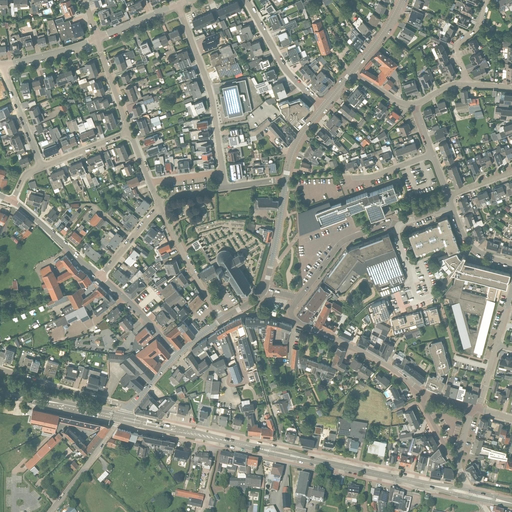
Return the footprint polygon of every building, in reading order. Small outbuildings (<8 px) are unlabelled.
[(40,0),(41,3),(46,2),(46,4),(47,8),(54,6),(52,0),(51,0),(49,1),(48,1),(47,0),(40,0)] [(63,4),(64,8),(66,12),(67,12),(68,15),(75,13),(70,0),(69,0),(68,0),(67,0),(60,3),(61,5),(63,4)] [(126,3),(124,0),(123,0),(122,1),(126,11),(129,10),(131,14),(134,13),(133,12),(137,11),(134,4),(133,4),(132,1),(126,3)] [(301,0),(300,0),(296,2),(300,11),(305,8),(301,0)] [(419,0),(414,0),(413,5),(421,9),(423,5),(428,6),(430,0),(429,0),(420,0),(419,0)] [(503,8),(508,6),(505,0),(498,0),(499,2),(496,4),(500,13),(504,11),(503,8)] [(134,4),(137,11),(140,9),(140,10),(143,8),(140,1),(134,4)] [(237,1),(232,3),(236,12),(241,10),(237,1)] [(99,15),(100,18),(111,14),(109,8),(116,6),(116,3),(114,3),(109,5),(106,6),(107,9),(105,9),(98,12),(99,15)] [(227,5),(231,14),(236,12),(232,3),(227,5)] [(376,10),(382,13),(386,6),(379,3),(376,10)] [(470,9),(471,6),(464,4),(461,11),(471,16),(473,13),(470,12),(472,10),(470,9)] [(222,7),(226,16),(231,14),(227,5),(222,7)] [(226,16),(222,7),(217,10),(221,18),(226,16)] [(279,20),(282,19),(279,13),(282,12),(280,9),(274,12),(275,15),(268,18),(269,18),(271,23),(279,20)] [(412,10),(407,20),(413,22),(413,24),(418,26),(423,14),(412,10)] [(112,15),(111,14),(100,18),(102,22),(101,22),(102,25),(110,22),(110,25),(118,21),(118,19),(124,16),(121,11),(115,13),(112,15)] [(212,12),(207,14),(212,25),(217,23),(212,12)] [(207,14),(202,16),(206,25),(210,23),(211,25),(212,25),(207,14)] [(369,21),(375,25),(379,18),(373,14),(369,21)] [(457,23),(466,27),(469,21),(468,21),(469,18),(460,15),(459,17),(457,23)] [(201,27),(206,25),(202,16),(197,18),(201,27)] [(196,29),(201,27),(197,18),(192,21),(196,29)] [(61,40),(55,25),(54,21),(53,19),(48,20),(51,33),(50,33),(51,36),(49,36),(50,43),(61,40)] [(366,37),(372,31),(368,27),(362,21),(363,21),(361,19),(354,25),(363,33),(362,33),(366,37)] [(64,22),(55,25),(61,40),(75,37),(84,34),(80,22),(71,25),(69,20),(64,22)] [(273,29),(281,26),(279,20),(271,23),(273,29)] [(326,40),(323,29),(320,21),(313,24),(316,35),(317,39),(318,43),(326,40)] [(278,34),(281,40),(288,36),(291,35),(291,30),(298,27),(296,23),(285,28),(286,30),(278,34)] [(453,25),(450,23),(448,26),(445,25),(442,30),(445,31),(454,35),(456,29),(455,29),(456,26),(453,25)] [(239,35),(251,31),(249,25),(242,27),(241,24),(235,26),(236,29),(237,29),(239,35)] [(414,32),(404,27),(398,37),(404,40),(404,41),(408,43),(414,32)] [(351,30),(353,33),(349,38),(352,41),(351,42),(359,48),(364,42),(357,36),(359,34),(354,28),(351,30)] [(178,42),(181,40),(180,37),(177,29),(176,30),(171,32),(168,34),(170,39),(172,43),(177,41),(178,42)] [(239,35),(241,41),(244,40),(253,37),(251,31),(239,35)] [(441,34),(438,39),(440,40),(444,42),(445,39),(450,42),(453,35),(453,36),(454,35),(445,31),(444,35),(441,34)] [(11,44),(12,52),(19,51),(18,43),(17,40),(20,39),(19,33),(15,34),(10,36),(11,41),(11,44)] [(39,46),(46,44),(45,37),(44,37),(44,34),(37,36),(38,38),(38,39),(39,46)] [(172,43),(170,39),(168,40),(165,34),(159,37),(161,44),(163,47),(166,45),(168,50),(165,52),(166,55),(175,52),(172,43)] [(210,35),(205,38),(206,41),(202,43),(205,51),(217,46),(215,41),(217,40),(215,34),(210,35)] [(283,46),(291,42),(293,41),(291,35),(288,36),(281,40),(283,45),(283,46)] [(159,37),(152,40),(156,50),(159,49),(158,45),(161,44),(159,37)] [(22,46),(26,45),(27,49),(34,47),(31,39),(25,41),(21,41),(22,46)] [(469,49),(471,53),(478,50),(477,46),(478,46),(476,39),(468,42),(471,49),(469,49)] [(330,51),(326,40),(318,43),(322,54),(330,51)] [(510,40),(505,40),(504,40),(503,42),(503,47),(507,48),(507,53),(511,53),(511,45),(510,46),(510,40)] [(246,43),(241,44),(242,47),(245,46),(246,49),(250,48),(251,51),(260,47),(258,42),(258,41),(250,44),(246,45),(246,43)] [(148,63),(145,57),(145,56),(151,53),(150,50),(147,42),(146,42),(146,43),(141,45),(140,45),(143,52),(140,53),(142,58),(145,64),(148,63)] [(216,66),(215,67),(219,77),(226,74),(227,76),(234,74),(235,76),(242,72),(237,62),(236,63),(234,58),(237,56),(238,56),(233,48),(231,49),(229,44),(220,48),(222,53),(218,55),(217,52),(210,55),(212,59),(213,59),(215,64),(216,66)] [(431,49),(434,55),(437,53),(437,54),(445,50),(442,44),(431,49)] [(253,60),(253,61),(258,59),(256,56),(263,53),(262,53),(260,47),(251,51),(249,51),(251,57),(250,57),(252,61),(253,60)] [(288,51),(290,56),(298,53),(295,47),(287,50),(287,51),(288,51)] [(117,63),(127,59),(135,57),(133,50),(125,53),(114,56),(117,63)] [(173,63),(176,62),(189,57),(188,54),(186,50),(179,53),(176,54),(178,58),(172,61),(173,63)] [(447,57),(445,50),(437,54),(440,59),(438,59),(438,61),(439,64),(446,61),(444,58),(447,57)] [(371,60),(372,61),(379,67),(387,58),(379,51),(371,60)] [(298,53),(290,56),(292,62),(299,60),(300,62),(307,59),(309,58),(307,55),(304,56),(304,57),(303,57),(301,52),(298,53)] [(479,65),(486,62),(484,58),(482,59),(479,53),(472,56),(472,57),(470,58),(472,64),(478,62),(479,65)] [(503,59),(503,62),(510,63),(510,60),(511,60),(511,53),(507,53),(507,59),(503,59)] [(309,64),(307,66),(306,65),(309,62),(307,59),(300,62),(302,65),(302,66),(299,69),(303,74),(315,63),(317,62),(322,57),(321,55),(315,60),(310,65),(309,64)] [(191,63),(189,57),(176,62),(177,65),(179,64),(180,68),(191,64),(191,63)] [(261,57),(258,59),(253,61),(254,64),(258,63),(259,62),(262,69),(267,67),(267,66),(270,65),(268,59),(262,61),(261,57)] [(389,75),(398,65),(388,57),(387,58),(379,67),(380,67),(382,69),(389,75)] [(128,63),(127,59),(117,63),(119,70),(129,66),(128,63)] [(359,72),(373,81),(377,76),(365,70),(372,61),(371,60),(359,72)] [(75,71),(75,72),(76,75),(87,71),(96,68),(94,61),(85,65),(85,66),(79,68),(79,69),(75,71)] [(447,64),(446,61),(439,64),(437,64),(442,73),(445,72),(453,68),(450,62),(447,64)] [(481,67),(472,71),(476,79),(487,74),(484,68),(488,67),(486,62),(479,65),(481,67)] [(506,69),(506,73),(511,72),(511,65),(510,66),(510,63),(503,62),(503,66),(503,69),(506,69)] [(316,70),(319,68),(315,63),(303,74),(308,79),(314,73),(312,71),(314,70),(316,70)] [(98,75),(96,68),(87,71),(89,78),(98,75)] [(456,75),(453,68),(445,72),(447,77),(446,78),(447,82),(453,80),(452,77),(456,75)] [(189,78),(196,76),(193,69),(187,71),(187,70),(183,71),(185,76),(181,78),(183,81),(189,78)] [(271,77),(276,76),(275,72),(274,72),(273,69),(264,73),(267,81),(272,79),(271,77)] [(387,77),(389,75),(382,69),(379,73),(377,76),(373,81),(380,85),(381,84),(387,77)] [(71,70),(65,72),(68,82),(70,82),(77,79),(76,75),(75,72),(72,72),(71,70)] [(425,74),(418,77),(423,88),(432,85),(430,82),(429,82),(429,80),(432,79),(428,70),(424,71),(425,74)] [(322,93),(333,82),(321,71),(316,76),(318,78),(316,79),(315,78),(311,83),(314,86),(318,89),(316,90),(318,92),(319,91),(322,93)] [(57,78),(57,80),(56,81),(58,86),(68,82),(65,72),(58,74),(59,77),(57,78)] [(121,76),(124,82),(130,80),(129,77),(133,76),(131,72),(121,76)] [(511,72),(506,73),(506,78),(503,78),(503,83),(510,83),(510,80),(511,79),(511,72)] [(52,76),(44,78),(47,87),(54,85),(52,76)] [(395,83),(389,79),(383,86),(389,90),(390,89),(395,94),(398,90),(393,86),(395,83)] [(39,80),(32,82),(34,89),(41,87),(39,80)] [(92,90),(94,90),(103,87),(100,80),(91,83),(90,84),(89,81),(87,82),(79,85),(81,88),(90,85),(92,90)] [(184,90),(185,93),(199,88),(196,81),(193,82),(192,80),(185,82),(187,89),(184,90)] [(224,113),(224,114),(228,113),(228,116),(243,113),(243,112),(252,111),(245,80),(236,81),(236,82),(237,83),(222,87),(224,96),(221,97),(225,113),(224,113)] [(412,95),(418,92),(414,81),(403,84),(407,94),(411,93),(412,95)] [(284,89),(282,82),(274,85),(275,85),(272,87),(270,83),(262,87),(263,92),(270,90),(270,89),(272,89),(273,92),(274,93),(284,89)] [(22,90),(22,93),(23,96),(30,95),(29,92),(28,83),(21,84),(22,86),(21,86),(21,90),(22,90)] [(136,85),(135,86),(126,89),(128,95),(138,91),(136,85)] [(105,93),(103,87),(94,90),(96,96),(105,93)] [(199,88),(185,93),(186,95),(189,94),(189,95),(193,94),(194,97),(202,94),(200,91),(199,88)] [(354,89),(351,93),(360,101),(361,101),(362,102),(365,98),(364,97),(366,94),(361,90),(360,91),(357,88),(355,90),(354,89)] [(265,101),(269,105),(276,102),(275,101),(274,99),(279,97),(279,98),(287,95),(284,89),(274,93),(273,92),(273,93),(275,97),(265,101)] [(128,95),(130,102),(139,98),(141,97),(139,91),(138,91),(128,95)] [(356,106),(360,101),(351,93),(348,96),(349,97),(348,99),(351,101),(350,103),(352,105),(354,104),(356,106)] [(511,95),(504,95),(504,100),(500,100),(499,106),(508,107),(508,103),(511,103),(511,95)] [(103,100),(102,97),(92,101),(86,103),(89,112),(109,105),(107,99),(103,100)] [(149,98),(143,100),(142,101),(144,105),(154,102),(153,97),(149,98)] [(278,104),(281,112),(285,116),(286,115),(287,115),(286,116),(288,118),(289,117),(290,118),(289,120),(298,128),(305,120),(302,117),(310,108),(299,98),(289,102),(288,100),(278,104)] [(191,101),(184,104),(186,107),(189,106),(193,116),(198,115),(197,113),(206,110),(202,100),(192,104),(191,101)] [(444,101),(437,104),(438,108),(435,109),(437,116),(441,114),(440,112),(447,109),(444,101)] [(481,110),(479,104),(469,105),(468,101),(462,102),(455,103),(456,108),(466,107),(466,109),(469,108),(469,113),(474,112),(475,118),(484,117),(481,110)] [(387,107),(380,102),(375,109),(379,111),(376,115),(383,119),(389,111),(386,109),(387,107)] [(141,104),(139,105),(138,105),(132,107),(135,115),(141,113),(144,112),(141,104)] [(356,112),(351,108),(350,109),(344,104),(340,107),(339,109),(342,112),(342,113),(350,119),(356,112)] [(0,109),(0,121),(5,119),(4,116),(10,114),(7,107),(0,109)] [(32,117),(39,114),(36,107),(29,110),(32,117)] [(429,116),(433,114),(434,114),(433,110),(431,110),(431,108),(423,111),(427,121),(430,120),(429,116)] [(500,120),(509,121),(509,117),(511,117),(511,109),(496,108),(495,113),(500,114),(500,120)] [(394,123),(399,116),(392,111),(387,119),(394,123)] [(104,115),(103,112),(97,114),(99,119),(105,117),(106,122),(114,119),(112,112),(104,115)] [(32,117),(34,124),(42,121),(41,120),(44,119),(42,114),(41,114),(39,115),(39,114),(32,117)] [(334,114),(330,119),(339,126),(338,126),(339,127),(343,122),(344,123),(347,121),(342,116),(339,118),(334,114)] [(150,119),(149,117),(137,121),(140,127),(152,123),(159,120),(158,116),(150,119)] [(95,126),(93,121),(91,117),(86,119),(89,126),(87,126),(87,127),(85,128),(86,131),(89,138),(95,136),(96,136),(93,128),(95,127),(95,126)] [(7,119),(5,119),(0,121),(0,125),(3,124),(5,123),(7,128),(14,125),(12,120),(12,119),(8,121),(7,119)] [(75,119),(71,120),(75,130),(79,129),(75,119)] [(114,119),(106,122),(109,128),(117,126),(114,119)] [(200,119),(192,120),(194,129),(208,126),(207,121),(200,122),(200,119)] [(335,131),(338,126),(339,126),(330,119),(326,124),(332,128),(329,132),(334,137),(338,133),(335,131)] [(358,124),(362,127),(366,121),(364,120),(363,119),(358,124)] [(71,132),(75,130),(71,120),(67,122),(71,132)] [(273,122),(272,122),(268,127),(274,133),(278,137),(282,133),(280,130),(275,125),(273,122)] [(140,127),(142,134),(149,132),(149,131),(152,130),(151,128),(151,127),(153,126),(152,123),(140,127)] [(511,130),(511,123),(503,127),(501,128),(500,130),(502,135),(492,139),(493,141),(502,138),(511,134),(511,133),(511,131),(511,130)] [(38,134),(44,132),(43,130),(41,124),(35,126),(38,134)] [(296,135),(296,134),(287,124),(283,128),(280,130),(282,133),(286,137),(286,138),(291,142),(296,135)] [(402,135),(411,132),(408,124),(399,127),(402,135)] [(1,136),(2,139),(13,135),(13,133),(17,131),(14,125),(7,128),(9,133),(7,134),(1,136)] [(444,133),(446,132),(447,132),(445,126),(435,130),(436,133),(434,134),(437,141),(445,138),(444,133)] [(55,152),(59,151),(56,144),(54,139),(57,138),(53,128),(48,130),(52,139),(47,141),(48,144),(53,154),(56,152),(55,152)] [(238,135),(238,139),(244,138),(243,134),(242,134),(241,129),(238,130),(238,128),(230,129),(230,130),(231,136),(233,135),(235,135),(238,135)] [(201,130),(195,131),(196,139),(209,137),(209,132),(201,133),(201,130)] [(83,141),(89,138),(86,131),(80,134),(83,141)] [(320,131),(315,136),(324,144),(330,137),(325,133),(324,134),(320,131)] [(380,141),(383,139),(387,137),(386,135),(385,133),(384,131),(377,136),(379,139),(380,141)] [(73,133),(66,135),(71,146),(77,143),(77,144),(77,143),(73,133)] [(286,146),(290,142),(291,142),(286,138),(286,137),(282,133),(278,137),(281,140),(279,142),(280,143),(282,142),(286,146)] [(157,134),(143,140),(146,145),(152,142),(153,145),(163,141),(162,138),(159,139),(157,134)] [(14,137),(13,135),(2,139),(4,142),(9,140),(11,145),(13,144),(21,141),(19,135),(14,137)] [(68,149),(67,147),(71,146),(66,135),(60,138),(65,151),(65,150),(68,149)] [(246,141),(244,142),(244,138),(238,139),(238,135),(235,135),(233,135),(231,136),(228,136),(230,145),(236,144),(236,147),(240,146),(241,146),(247,145),(246,141)] [(342,145),(337,140),(334,143),(339,148),(344,154),(349,152),(342,145)] [(407,142),(404,143),(408,155),(409,155),(409,154),(409,153),(413,152),(408,140),(406,141),(407,142)] [(417,151),(415,142),(411,143),(410,140),(408,140),(413,152),(417,151)] [(23,147),(21,141),(13,144),(11,145),(13,150),(14,153),(16,152),(20,151),(19,149),(23,147),(23,146),(23,147)] [(207,141),(196,143),(197,147),(201,146),(201,151),(209,150),(211,149),(210,144),(207,144),(207,141)] [(400,143),(398,144),(403,156),(406,155),(407,156),(408,155),(404,143),(401,144),(400,143)] [(53,154),(48,144),(42,146),(43,149),(46,156),(49,155),(53,154)] [(115,155),(119,154),(126,151),(123,144),(116,147),(113,149),(114,151),(115,155)] [(306,150),(317,157),(317,156),(319,157),(323,151),(321,150),(322,147),(317,144),(315,147),(315,146),(314,147),(310,144),(306,150)] [(396,145),(397,147),(392,149),(395,155),(397,155),(398,158),(403,156),(398,144),(397,144),(396,145)] [(441,155),(450,151),(449,148),(453,147),(452,145),(440,150),(441,153),(441,154),(441,155)] [(503,156),(500,148),(499,145),(496,146),(497,149),(495,150),(496,153),(494,154),(497,163),(502,161),(500,157),(503,156)] [(508,145),(500,148),(503,156),(506,155),(508,159),(511,157),(511,154),(510,148),(508,145)] [(158,146),(147,150),(149,155),(156,152),(157,155),(167,151),(165,147),(159,150),(158,146)] [(242,158),(240,146),(236,147),(233,147),(233,148),(234,148),(234,151),(228,152),(229,160),(234,159),(242,158)] [(389,146),(386,147),(387,148),(382,150),(386,162),(389,161),(388,159),(390,158),(391,159),(394,158),(389,146)] [(382,150),(382,149),(374,152),(376,159),(379,158),(381,162),(383,161),(384,163),(386,162),(382,150)] [(201,151),(196,151),(196,152),(196,153),(196,155),(202,155),(202,159),(210,158),(212,158),(212,152),(209,153),(209,150),(201,151)] [(316,159),(317,157),(306,150),(304,155),(308,158),(310,160),(309,162),(308,162),(311,164),(317,166),(318,164),(316,163),(317,161),(317,160),(316,159)] [(129,157),(126,151),(119,154),(120,158),(117,159),(118,161),(121,160),(129,157)] [(484,157),(487,166),(492,164),(490,159),(493,158),(490,151),(485,152),(482,153),(484,157)] [(372,157),(368,159),(367,159),(370,167),(373,166),(373,165),(375,164),(374,160),(376,159),(374,152),(371,153),(372,157)] [(104,164),(100,154),(94,156),(98,167),(100,173),(105,171),(102,165),(104,164)] [(487,166),(484,157),(481,158),(480,154),(474,156),(477,164),(480,163),(482,168),(487,166)] [(456,157),(456,155),(444,159),(446,164),(454,161),(453,158),(456,157)] [(30,163),(27,156),(19,160),(22,166),(30,163)] [(91,169),(95,168),(98,167),(94,156),(87,159),(90,165),(87,167),(89,172),(92,171),(91,169)] [(160,164),(155,164),(156,175),(159,174),(159,175),(162,175),(162,174),(162,171),(165,171),(163,156),(159,156),(160,164)] [(170,162),(165,163),(166,173),(172,172),(171,170),(175,170),(173,156),(169,157),(170,162)] [(361,165),(359,159),(358,156),(355,157),(356,160),(351,161),(354,170),(357,169),(356,167),(359,166),(358,166),(361,165)] [(368,168),(370,167),(367,159),(368,159),(367,156),(362,157),(359,159),(361,165),(362,167),(365,166),(365,167),(368,167),(368,168)] [(191,157),(182,158),(184,171),(190,170),(189,163),(192,163),(191,157)] [(352,171),(354,170),(351,161),(350,157),(342,160),(344,167),(347,166),(349,170),(351,169),(352,171)] [(177,158),(174,159),(175,166),(178,165),(179,171),(184,171),(182,158),(177,159),(177,158)] [(202,159),(197,160),(197,164),(203,163),(204,168),(214,167),(213,164),(214,164),(214,161),(213,161),(211,161),(210,158),(202,159)] [(471,159),(466,161),(469,168),(472,167),(473,172),(479,170),(475,161),(472,162),(471,159)] [(86,172),(85,170),(82,161),(75,164),(78,171),(79,174),(80,175),(85,173),(86,172)] [(304,170),(309,172),(310,168),(308,168),(310,164),(302,161),(300,168),(304,169),(304,170)] [(245,165),(244,162),(230,164),(232,178),(234,178),(234,180),(238,179),(238,177),(243,177),(242,173),(246,173),(245,170),(242,170),(241,165),(245,165)] [(260,174),(264,173),(263,165),(262,165),(260,165),(259,162),(253,163),(254,167),(252,167),(252,168),(253,168),(253,171),(254,172),(253,172),(253,173),(257,172),(257,173),(260,173),(260,174)] [(130,163),(124,166),(123,163),(114,167),(116,171),(121,169),(123,174),(127,173),(128,174),(135,171),(132,165),(131,166),(130,163)] [(275,163),(268,164),(269,173),(273,172),(273,171),(276,171),(276,170),(275,166),(276,166),(276,164),(275,165),(275,163)] [(72,176),(73,177),(74,180),(76,179),(80,177),(80,175),(79,174),(78,171),(75,164),(69,167),(72,176)] [(455,165),(447,168),(449,173),(461,169),(460,167),(457,168),(455,165)] [(63,169),(57,172),(59,178),(62,177),(64,181),(67,179),(63,169)] [(461,169),(449,173),(450,176),(450,177),(449,178),(450,178),(459,175),(458,172),(462,171),(461,169)] [(53,190),(62,186),(61,183),(59,178),(57,172),(50,174),(53,181),(50,182),(53,190)] [(92,178),(89,172),(85,174),(89,184),(93,182),(93,181),(92,178)] [(133,186),(136,185),(139,184),(139,183),(140,183),(137,176),(127,181),(130,187),(133,186)] [(465,178),(453,183),(455,188),(463,185),(462,182),(465,180),(465,178)] [(71,181),(76,192),(81,190),(79,186),(78,186),(76,179),(74,180),(71,181)] [(494,201),(501,199),(497,186),(496,187),(495,188),(492,189),(493,192),(490,193),(494,201)] [(497,186),(501,199),(509,196),(507,189),(504,190),(502,186),(500,187),(499,186),(498,186),(497,186)] [(348,216),(360,211),(371,207),(376,221),(377,220),(376,220),(379,219),(380,219),(384,217),(384,218),(385,217),(387,216),(383,206),(381,207),(380,203),(381,203),(381,205),(397,199),(395,194),(400,192),(399,190),(395,192),(393,187),(368,196),(367,194),(330,208),(329,204),(297,215),(300,234),(320,226),(321,228),(346,219),(345,217),(348,216)] [(32,203),(36,192),(28,189),(26,196),(29,197),(27,202),(32,203)] [(132,195),(133,194),(132,190),(131,190),(125,193),(132,198),(133,198),(132,195)] [(494,201),(490,193),(488,194),(487,191),(484,192),(483,192),(482,192),(481,192),(485,201),(486,205),(491,203),(494,202),(494,201)] [(32,203),(39,205),(40,201),(41,202),(43,194),(36,192),(32,203)] [(478,197),(474,198),(474,200),(477,208),(481,206),(480,203),(485,201),(481,192),(480,193),(479,194),(477,195),(478,197)] [(277,209),(278,201),(272,201),(272,198),(255,198),(255,208),(257,208),(277,209)] [(458,201),(460,206),(468,203),(466,198),(464,198),(462,199),(458,201)] [(137,200),(136,202),(145,209),(149,205),(144,200),(143,200),(142,202),(141,202),(137,200)] [(141,214),(145,209),(136,202),(134,203),(138,207),(136,210),(141,214),(142,214),(141,214)] [(470,210),(468,203),(460,206),(462,211),(467,209),(468,211),(470,210)] [(113,207),(107,213),(110,216),(116,210),(113,207)] [(52,209),(48,213),(45,217),(52,223),(58,216),(55,213),(56,211),(52,209)] [(465,221),(473,218),(472,215),(474,214),(474,213),(473,209),(470,210),(468,211),(469,214),(463,216),(465,221)] [(21,223),(26,217),(18,210),(13,217),(21,223)] [(79,213),(77,211),(77,210),(68,220),(60,230),(64,233),(70,227),(68,225),(73,220),(79,213)] [(96,213),(89,222),(95,226),(102,218),(96,213)] [(137,219),(138,219),(132,214),(129,217),(125,214),(124,216),(133,224),(137,219)] [(60,230),(68,220),(63,216),(60,219),(61,220),(56,226),(60,230)] [(124,224),(130,229),(129,228),(133,224),(124,216),(123,218),(126,221),(124,224)] [(448,220),(447,216),(437,220),(438,222),(437,223),(437,224),(435,225),(431,226),(425,228),(426,228),(418,231),(412,233),(408,235),(416,255),(420,254),(426,252),(425,251),(433,249),(439,247),(439,246),(443,245),(444,244),(448,255),(458,251),(460,250),(459,247),(458,247),(455,240),(456,240),(454,234),(453,234),(450,226),(451,226),(449,220),(448,220)] [(26,217),(21,223),(18,227),(22,230),(23,231),(22,233),(26,237),(31,233),(28,229),(32,222),(26,217)] [(102,218),(101,219),(96,224),(97,225),(100,227),(102,224),(105,221),(102,218)] [(475,222),(473,218),(465,221),(467,226),(473,224),(474,226),(476,225),(482,223),(481,220),(475,222)] [(482,223),(476,225),(474,226),(474,229),(472,229),(474,235),(482,232),(480,226),(483,225),(482,223)] [(82,237),(86,232),(82,229),(84,227),(82,224),(79,228),(78,227),(75,231),(74,230),(68,237),(77,244),(82,237)] [(151,228),(147,233),(159,242),(159,243),(162,240),(165,236),(163,232),(161,234),(159,237),(156,234),(157,233),(151,228)] [(272,231),(263,229),(260,228),(259,233),(263,234),(263,236),(264,237),(264,240),(270,241),(272,231)] [(511,236),(511,230),(507,228),(503,234),(510,238),(511,236)] [(107,233),(118,242),(122,238),(116,233),(115,235),(110,231),(107,233)] [(484,237),(482,232),(474,235),(476,240),(484,237)] [(101,243),(105,247),(108,244),(109,243),(114,247),(118,242),(107,233),(103,238),(100,241),(101,243)] [(152,240),(155,242),(154,243),(156,245),(159,242),(147,233),(144,238),(143,237),(143,238),(149,242),(152,240)] [(353,247),(350,248),(348,250),(346,248),(323,279),(337,289),(352,269),(361,275),(366,271),(382,297),(400,290),(401,289),(402,289),(400,284),(402,283),(404,282),(405,281),(405,279),(405,277),(403,274),(402,271),(394,248),(392,243),(388,233),(388,234),(383,236),(382,235),(382,236),(377,238),(376,238),(371,240),(370,240),(370,241),(365,243),(365,242),(364,242),(364,243),(359,245),(359,244),(358,245),(353,247)] [(492,242),(490,250),(496,252),(497,246),(500,247),(501,245),(500,245),(501,241),(493,239),(492,242)] [(195,250),(201,247),(197,240),(191,244),(195,250)] [(97,245),(93,248),(91,246),(90,246),(90,245),(91,244),(88,241),(83,247),(86,250),(86,249),(87,250),(86,252),(91,256),(98,247),(97,245)] [(100,254),(98,252),(100,248),(101,249),(102,247),(106,250),(107,248),(105,247),(101,243),(98,247),(91,256),(95,260),(100,254)] [(161,254),(168,252),(167,251),(171,249),(169,244),(157,249),(159,255),(161,254)] [(500,253),(505,255),(508,247),(501,245),(500,247),(502,248),(500,253)] [(129,254),(135,259),(140,252),(137,250),(137,251),(134,249),(129,254)] [(223,250),(222,249),(221,250),(219,252),(218,252),(217,253),(217,254),(216,256),(216,257),(216,258),(210,262),(212,265),(199,273),(204,281),(217,273),(219,275),(221,274),(222,274),(226,282),(229,280),(233,286),(232,286),(233,287),(233,286),(237,292),(238,293),(238,292),(239,294),(241,297),(243,296),(243,295),(245,293),(252,289),(249,286),(251,285),(250,284),(246,278),(247,278),(246,277),(242,271),(242,270),(241,271),(238,265),(240,263),(241,265),(241,264),(241,263),(243,262),(244,263),(244,262),(243,261),(244,258),(246,258),(246,257),(244,257),(242,254),(243,253),(242,253),(242,254),(238,254),(238,252),(237,252),(238,254),(236,255),(235,254),(234,255),(235,256),(233,257),(231,254),(231,253),(230,253),(228,251),(227,251),(228,250),(227,250),(226,250),(224,250),(223,250)] [(509,274),(462,261),(465,256),(463,255),(462,256),(460,254),(458,251),(448,255),(438,258),(438,259),(441,264),(441,265),(444,269),(445,270),(449,273),(449,274),(450,273),(456,274),(453,285),(451,284),(451,285),(443,297),(442,297),(448,299),(450,305),(449,305),(452,304),(454,312),(453,312),(454,313),(456,320),(456,321),(457,323),(457,324),(457,325),(459,331),(459,333),(459,332),(460,335),(460,336),(462,343),(462,344),(463,344),(463,347),(464,348),(465,348),(465,349),(466,350),(467,351),(468,352),(469,353),(471,353),(476,355),(477,352),(478,353),(481,353),(481,354),(482,350),(482,349),(484,342),(484,341),(485,338),(485,337),(487,330),(487,329),(488,326),(488,325),(490,318),(490,317),(491,314),(491,313),(493,306),(493,305),(494,302),(487,300),(486,301),(485,301),(486,297),(462,291),(465,278),(506,288),(509,274)] [(129,254),(125,260),(129,263),(130,263),(131,263),(135,259),(129,254)] [(58,283),(72,275),(80,270),(74,267),(65,255),(55,263),(59,268),(64,264),(69,270),(56,278),(49,265),(40,270),(46,282),(42,284),(44,288),(48,287),(58,283)] [(168,274),(180,270),(176,260),(165,264),(168,274)] [(129,271),(131,269),(127,266),(123,263),(120,266),(123,268),(120,271),(118,269),(113,274),(118,278),(123,273),(127,269),(129,271)] [(131,269),(134,273),(137,269),(132,265),(131,263),(130,263),(129,263),(127,266),(131,269)] [(147,268),(144,272),(148,277),(150,276),(156,270),(158,268),(154,264),(154,263),(151,265),(148,267),(147,268)] [(138,277),(144,272),(142,270),(139,267),(137,269),(134,273),(138,277)] [(442,269),(439,270),(438,268),(434,270),(436,278),(444,275),(442,269)] [(88,285),(92,282),(87,274),(86,275),(86,274),(80,270),(72,275),(75,278),(78,281),(83,287),(88,285)] [(144,272),(138,277),(132,283),(124,290),(131,298),(137,293),(140,290),(145,285),(151,280),(148,277),(144,272)] [(132,283),(138,277),(134,273),(129,278),(128,278),(123,273),(118,278),(124,283),(126,280),(128,282),(129,280),(132,283)] [(176,289),(187,280),(188,279),(186,277),(185,278),(181,273),(170,282),(171,283),(168,285),(163,289),(160,285),(157,287),(166,297),(176,289)] [(322,281),(297,315),(313,323),(324,299),(335,291),(322,281)] [(63,295),(58,283),(48,287),(44,288),(46,292),(50,291),(53,299),(62,296),(63,295)] [(94,290),(93,291),(97,296),(100,294),(102,296),(104,298),(109,295),(106,292),(99,285),(94,290)] [(63,295),(62,296),(64,302),(71,299),(74,308),(82,304),(83,305),(84,305),(89,302),(96,297),(97,296),(93,291),(90,294),(83,299),(81,294),(82,293),(84,292),(82,287),(76,290),(68,294),(63,295)] [(165,298),(171,305),(182,296),(176,289),(166,297),(165,298)] [(196,293),(192,297),(199,305),(204,300),(196,293)] [(109,295),(104,298),(105,299),(103,301),(104,303),(93,311),(97,316),(108,307),(107,307),(116,301),(109,295)] [(199,305),(192,297),(187,302),(194,310),(199,305)] [(376,321),(391,316),(386,300),(372,305),(375,312),(373,313),(376,321)] [(173,309),(170,306),(166,301),(160,306),(158,304),(151,311),(156,315),(155,316),(162,324),(169,317),(172,320),(178,315),(173,308),(173,309)] [(325,304),(321,314),(326,317),(331,307),(333,304),(327,301),(325,304)] [(84,305),(87,311),(92,309),(89,302),(84,305)] [(344,309),(334,302),(333,304),(331,307),(336,311),(340,314),(344,309)] [(65,315),(69,323),(80,317),(82,321),(90,317),(87,311),(84,305),(83,305),(75,309),(68,313),(65,314),(65,315)] [(178,315),(183,320),(189,314),(183,307),(180,310),(176,305),(173,308),(178,315)] [(117,307),(114,310),(113,309),(110,312),(111,313),(107,316),(113,321),(118,317),(118,316),(122,312),(117,307)] [(427,310),(429,318),(439,315),(437,307),(427,310)] [(425,322),(422,312),(415,314),(418,324),(425,322)] [(326,317),(321,314),(315,324),(321,327),(321,326),(334,332),(337,327),(334,325),(324,321),(326,317)] [(418,324),(415,314),(407,316),(410,327),(418,324)] [(65,315),(59,318),(63,324),(63,326),(69,323),(65,315)] [(431,325),(441,322),(439,315),(429,318),(431,325)] [(126,331),(133,325),(125,316),(118,322),(126,331),(120,336),(118,334),(115,336),(118,339),(120,341),(129,334),(126,331)] [(410,327),(407,316),(400,318),(403,329),(410,327)] [(230,332),(231,335),(238,332),(240,338),(239,338),(248,366),(254,365),(245,336),(246,335),(243,326),(241,317),(235,319),(227,324),(224,325),(227,333),(230,332)] [(251,344),(256,342),(257,342),(255,336),(258,336),(258,332),(258,318),(246,318),(245,318),(245,324),(246,327),(251,341),(251,344)] [(266,318),(258,318),(258,332),(258,336),(262,336),(266,336),(267,331),(267,327),(266,318)] [(286,355),(287,345),(286,345),(292,325),(278,320),(266,318),(267,327),(267,331),(266,336),(265,341),(268,354),(286,355)] [(403,329),(400,318),(393,321),(396,331),(403,329)] [(108,328),(109,327),(104,320),(98,325),(101,330),(108,328)] [(183,320),(183,321),(178,325),(182,330),(188,326),(188,325),(188,326),(183,321),(184,321),(183,320)] [(177,325),(176,323),(174,321),(166,327),(168,329),(163,333),(165,335),(177,325)] [(377,332),(380,333),(382,328),(388,331),(390,328),(377,322),(374,328),(375,331),(377,332)] [(195,334),(188,326),(182,330),(178,325),(177,325),(165,335),(178,349),(195,334)] [(222,347),(225,358),(234,356),(228,337),(227,334),(227,333),(224,325),(219,329),(216,330),(216,332),(219,339),(220,343),(221,345),(222,347)] [(351,334),(353,329),(348,326),(344,331),(343,331),(338,335),(349,341),(352,335),(351,334)] [(147,340),(153,335),(145,327),(135,336),(142,344),(147,340)] [(384,339),(388,331),(382,328),(380,333),(378,336),(384,339)] [(417,329),(404,334),(406,339),(416,336),(415,334),(418,333),(417,329)] [(211,346),(210,344),(219,339),(216,332),(199,343),(203,349),(204,348),(205,350),(211,346)] [(373,333),(369,342),(366,349),(387,360),(389,354),(384,352),(388,343),(383,341),(379,350),(378,349),(378,348),(374,346),(374,345),(378,336),(373,333)] [(370,339),(362,335),(361,337),(360,337),(356,344),(365,348),(370,339)] [(132,350),(132,351),(155,373),(162,364),(159,361),(157,363),(156,362),(157,361),(152,357),(159,351),(166,359),(170,355),(159,342),(156,339),(150,344),(147,340),(142,344),(135,336),(135,337),(134,342),(135,342),(135,345),(134,345),(132,350)] [(384,352),(389,354),(393,345),(394,346),(395,342),(389,340),(388,343),(384,352)] [(426,387),(430,389),(436,392),(437,389),(440,390),(444,381),(440,380),(441,378),(441,377),(442,377),(443,375),(440,373),(441,372),(451,370),(443,340),(431,343),(432,345),(429,346),(431,355),(432,355),(437,372),(435,376),(433,374),(432,376),(429,375),(425,384),(427,385),(426,387)] [(196,354),(203,349),(199,343),(192,348),(196,354)] [(316,351),(323,353),(325,346),(318,343),(316,351)] [(346,365),(341,362),(345,349),(338,347),(330,365),(338,367),(339,368),(343,370),(346,365)] [(8,362),(11,363),(13,355),(14,351),(6,348),(4,356),(6,357),(4,361),(7,361),(7,362),(8,362)] [(293,349),(291,367),(297,368),(297,366),(298,356),(299,350),(293,349)] [(212,360),(219,356),(216,352),(210,356),(212,360)] [(122,355),(108,354),(108,361),(122,362),(122,355)] [(134,366),(128,373),(134,379),(140,372),(141,372),(141,373),(148,380),(153,375),(154,373),(141,361),(134,354),(128,360),(134,366)] [(193,368),(198,364),(191,354),(186,358),(192,366),(193,368)] [(398,355),(397,356),(392,364),(401,369),(404,365),(405,359),(398,355)] [(316,369),(319,363),(298,356),(297,366),(298,369),(301,368),(315,372),(316,369)] [(500,360),(499,366),(507,368),(509,358),(505,357),(504,358),(501,357),(500,361),(500,360)] [(37,371),(40,362),(33,360),(25,358),(23,365),(27,367),(28,366),(30,367),(30,369),(33,370),(33,369),(37,370),(37,371)] [(220,360),(212,363),(216,371),(218,374),(225,371),(224,368),(227,366),(224,358),(220,360)] [(358,372),(362,365),(360,364),(361,362),(354,358),(350,364),(356,368),(355,370),(358,372)] [(401,369),(421,384),(425,378),(425,379),(425,378),(407,364),(409,361),(413,364),(414,362),(409,358),(408,359),(406,358),(405,359),(404,365),(401,369)] [(204,359),(198,364),(193,368),(198,374),(209,366),(204,359)] [(48,360),(43,373),(49,375),(49,373),(55,375),(59,363),(48,360)] [(323,381),(323,382),(329,366),(319,363),(316,369),(322,371),(320,375),(323,381)] [(356,375),(357,376),(360,378),(362,374),(367,377),(371,371),(366,367),(367,365),(363,363),(362,365),(358,372),(356,375)] [(236,364),(228,367),(234,384),(242,381),(236,364)] [(76,376),(81,377),(84,367),(79,366),(78,369),(72,368),(71,369),(67,368),(66,372),(65,372),(64,378),(75,381),(76,376)] [(189,369),(190,371),(195,377),(196,375),(198,374),(193,368),(192,366),(189,369)] [(329,383),(330,378),(333,379),(336,369),(329,366),(323,382),(329,383)] [(84,367),(81,377),(87,379),(90,369),(84,367)] [(184,374),(183,373),(178,368),(169,377),(176,383),(184,374)] [(195,377),(190,371),(185,375),(190,380),(195,377)] [(211,392),(214,393),(218,393),(220,381),(218,381),(218,375),(218,374),(216,371),(213,374),(213,380),(211,392)] [(135,379),(134,381),(127,374),(120,381),(125,387),(126,386),(129,389),(132,386),(139,392),(144,386),(135,379)] [(384,387),(389,381),(384,377),(383,378),(378,374),(372,380),(377,384),(379,382),(384,387)] [(98,387),(103,389),(106,377),(99,376),(99,378),(89,376),(86,386),(98,389),(98,387)] [(446,385),(443,393),(449,395),(454,377),(451,376),(451,378),(449,377),(447,380),(446,383),(446,385)] [(454,377),(449,395),(455,397),(460,381),(457,381),(458,377),(455,376),(455,377),(454,377)] [(460,381),(455,397),(462,398),(464,390),(467,381),(460,379),(460,381)] [(462,398),(462,399),(463,399),(463,398),(466,399),(466,400),(469,400),(475,402),(477,394),(479,387),(473,385),(471,392),(464,390),(462,398)] [(393,409),(401,405),(405,403),(403,399),(405,398),(403,394),(401,395),(400,395),(400,396),(399,396),(398,393),(395,386),(389,389),(394,398),(393,399),(395,402),(391,404),(393,409)] [(505,402),(506,396),(506,395),(511,396),(511,391),(511,388),(508,388),(505,387),(504,391),(503,394),(501,393),(501,392),(497,391),(496,395),(499,396),(497,401),(503,403),(504,402),(504,401),(505,402)] [(285,400),(275,403),(276,407),(281,409),(282,412),(289,410),(287,406),(289,402),(290,402),(291,399),(288,392),(283,394),(285,400)] [(155,401),(156,401),(148,393),(134,410),(135,412),(144,414),(145,409),(149,410),(151,404),(155,401)] [(166,412),(169,409),(174,404),(175,402),(170,397),(156,401),(155,401),(151,404),(149,410),(145,409),(144,414),(157,417),(161,417),(166,411),(166,412)] [(186,405),(186,404),(176,402),(175,402),(174,404),(169,409),(177,411),(176,413),(181,414),(185,415),(185,412),(190,414),(191,409),(188,408),(189,406),(186,405)] [(250,404),(249,402),(241,403),(242,404),(242,406),(244,412),(245,414),(246,414),(246,418),(247,418),(251,417),(250,412),(252,412),(254,411),(253,403),(250,404)] [(217,422),(218,422),(226,424),(227,419),(230,420),(230,410),(217,407),(216,411),(219,411),(219,416),(213,414),(211,422),(217,423),(217,422)] [(59,415),(33,409),(30,421),(45,425),(44,430),(54,433),(56,427),(58,420),(59,415)] [(408,421),(416,418),(412,409),(404,413),(408,421)] [(198,418),(206,420),(207,411),(200,410),(198,418)] [(59,415),(58,420),(94,428),(95,423),(59,415)] [(232,425),(239,427),(240,427),(241,419),(237,418),(234,418),(232,425)] [(338,434),(348,435),(359,437),(358,441),(363,442),(367,423),(340,418),(339,421),(340,422),(338,434)] [(418,420),(417,421),(416,418),(408,421),(409,422),(405,423),(407,427),(409,426),(411,431),(417,429),(416,427),(419,425),(420,425),(418,420)] [(258,427),(257,434),(260,434),(260,436),(272,438),(273,429),(275,429),(271,419),(270,419),(265,419),(268,428),(258,427)] [(492,430),(496,431),(496,430),(497,430),(499,424),(492,422),(491,427),(489,426),(489,425),(487,424),(488,421),(481,419),(479,426),(492,429),(492,430)] [(255,424),(254,424),(248,424),(248,433),(257,434),(258,427),(258,424),(255,424)] [(496,430),(496,431),(495,434),(499,436),(501,428),(502,428),(503,425),(499,424),(497,430),(496,430)] [(111,426),(104,425),(97,434),(103,437),(111,426)] [(299,436),(295,427),(288,426),(285,437),(284,438),(285,439),(286,439),(287,439),(294,441),(293,442),(298,443),(299,436)] [(295,427),(299,436),(301,442),(302,442),(301,446),(312,449),(314,441),(303,438),(305,434),(299,432),(297,426),(295,427)] [(490,435),(492,430),(492,429),(479,426),(477,433),(488,437),(487,438),(492,440),(493,440),(494,436),(490,435)] [(117,428),(112,435),(112,436),(118,438),(119,437),(123,430),(117,428)] [(509,440),(510,437),(506,436),(507,430),(502,428),(501,428),(499,436),(502,437),(501,441),(508,443),(509,442),(509,440)] [(72,442),(78,437),(72,433),(69,429),(66,432),(64,429),(61,432),(64,434),(72,442)] [(123,430),(119,437),(118,438),(135,442),(137,434),(131,432),(123,430)] [(324,440),(322,447),(332,449),(334,440),(335,440),(336,434),(330,433),(328,441),(324,440)] [(91,452),(103,437),(97,434),(87,446),(83,442),(77,448),(84,455),(89,451),(90,452),(90,451),(91,452)] [(58,442),(60,439),(57,435),(54,438),(53,437),(47,443),(37,452),(41,457),(52,447),(58,442)] [(151,437),(151,436),(151,437),(143,435),(142,435),(143,436),(151,447),(151,446),(152,444),(160,446),(162,439),(151,437)] [(420,445),(422,446),(425,444),(427,443),(429,447),(431,451),(438,447),(436,444),(432,435),(426,438),(424,435),(422,436),(415,438),(413,447),(419,449),(420,445)] [(150,449),(151,447),(143,436),(141,443),(135,442),(134,448),(137,448),(136,453),(146,455),(147,448),(150,449)] [(72,442),(77,448),(83,442),(78,437),(72,442)] [(487,447),(487,446),(484,445),(481,444),(482,439),(476,437),(474,444),(487,447)] [(345,448),(357,450),(358,442),(351,440),(351,439),(347,438),(345,448)] [(418,452),(419,449),(413,447),(415,438),(410,439),(408,451),(411,452),(411,453),(417,455),(418,452)] [(107,446),(111,447),(114,448),(116,444),(115,444),(116,441),(110,439),(107,443),(108,443),(107,446)] [(160,446),(159,451),(163,452),(163,451),(168,452),(168,453),(172,454),(175,442),(162,439),(160,446)] [(370,439),(367,452),(378,454),(384,455),(386,442),(381,440),(380,444),(377,444),(378,441),(370,439)] [(506,457),(507,453),(495,449),(487,447),(474,444),(472,451),(479,453),(480,449),(489,452),(488,457),(499,459),(507,460),(507,461),(508,457),(506,457)] [(397,451),(398,451),(399,447),(398,447),(395,447),(393,454),(390,454),(388,461),(394,462),(397,451)] [(444,458),(438,448),(431,455),(429,457),(437,459),(436,462),(444,459),(444,458)] [(186,461),(188,452),(179,450),(175,449),(173,459),(177,460),(177,459),(186,461)] [(404,451),(404,453),(401,453),(399,463),(404,465),(406,456),(407,451),(404,451)] [(227,466),(230,455),(221,453),(220,457),(217,472),(220,473),(222,465),(227,466)] [(201,463),(203,455),(196,454),(194,462),(197,462),(196,465),(201,466),(201,463)] [(210,468),(212,461),(208,460),(209,456),(203,455),(201,463),(204,464),(204,467),(210,468)] [(234,471),(236,466),(233,466),(235,456),(230,455),(227,466),(226,469),(234,471)] [(425,464),(426,457),(419,455),(419,460),(418,460),(417,467),(424,469),(425,464)] [(233,466),(236,466),(244,468),(242,476),(243,476),(244,475),(245,475),(246,475),(246,467),(247,459),(241,458),(235,456),(233,466)] [(429,476),(437,477),(440,478),(440,473),(439,466),(438,466),(436,462),(437,459),(429,457),(426,470),(430,471),(429,476)] [(257,468),(258,461),(252,460),(247,459),(246,467),(246,475),(245,475),(246,477),(250,477),(249,467),(257,468)] [(505,469),(507,460),(499,459),(498,467),(505,469)] [(74,460),(69,465),(74,470),(78,465),(74,460)] [(477,464),(476,463),(476,462),(465,469),(468,474),(476,469),(476,470),(479,469),(480,469),(479,468),(478,464),(477,464)] [(35,475),(39,470),(35,466),(31,470),(35,475)] [(280,478),(281,478),(282,475),(281,475),(282,469),(276,468),(276,467),(275,467),(274,467),(273,467),(271,474),(269,474),(268,480),(272,481),(270,490),(277,491),(280,478)] [(443,475),(442,478),(452,480),(453,477),(455,478),(455,475),(453,475),(454,473),(452,469),(444,468),(443,475)] [(472,479),(483,481),(484,476),(479,474),(482,473),(480,469),(479,469),(476,470),(476,469),(468,474),(472,479)] [(106,471),(98,480),(101,483),(109,474),(106,471)] [(305,499),(307,489),(310,477),(299,475),(295,496),(298,497),(295,508),(297,509),(295,511),(305,511),(306,510),(304,509),(306,499),(305,499)] [(261,478),(250,477),(246,477),(246,480),(245,487),(246,487),(260,488),(261,482),(261,478)] [(350,486),(349,486),(347,499),(357,500),(357,495),(358,495),(359,488),(355,488),(355,487),(353,487),(353,486),(352,486),(352,485),(350,485),(350,486)] [(190,493),(179,491),(180,490),(176,489),(175,496),(188,499),(190,493)] [(305,499),(306,499),(316,501),(323,502),(325,492),(320,491),(317,491),(307,489),(305,499)] [(407,511),(410,499),(403,497),(404,493),(403,493),(404,491),(398,490),(398,491),(395,490),(392,508),(391,511),(398,511),(397,511),(407,511)] [(378,503),(378,511),(385,511),(386,504),(388,494),(380,492),(378,503)] [(203,496),(190,493),(188,499),(189,499),(188,504),(201,507),(202,502),(203,496)]
